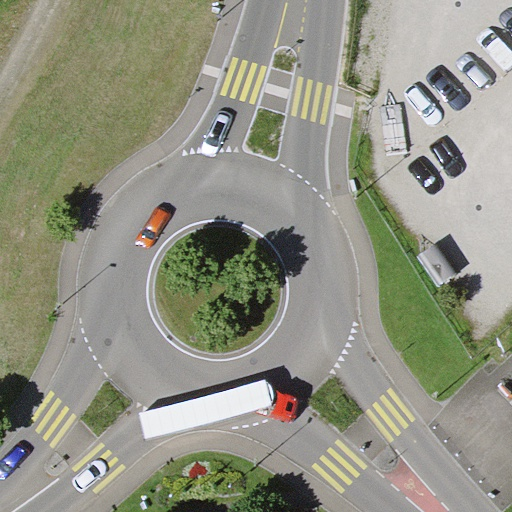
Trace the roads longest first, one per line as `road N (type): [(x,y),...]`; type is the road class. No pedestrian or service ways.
road 1 (secondary): [(253,199),(191,197),(163,211),(125,260),(125,322),(161,373)]
road 2 (secondary): [(161,373),(0,511)]
road 3 (unclassified): [(284,367),(436,511)]
road 4 (secondary): [(284,367),(306,341),(317,274),(283,216),(253,199)]
road 5 (secondary): [(296,0),(253,199)]
road 6 (secondary): [(161,373),(202,390),(245,388),(284,367)]
